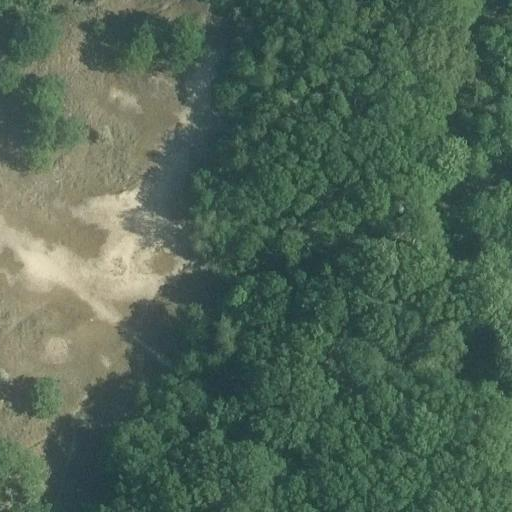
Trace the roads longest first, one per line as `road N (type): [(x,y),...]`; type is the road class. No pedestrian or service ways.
road 1 (track): [(219,511),(252,430),(296,383),(363,334)]
road 2 (track): [(363,334),(416,319),(511,321)]
